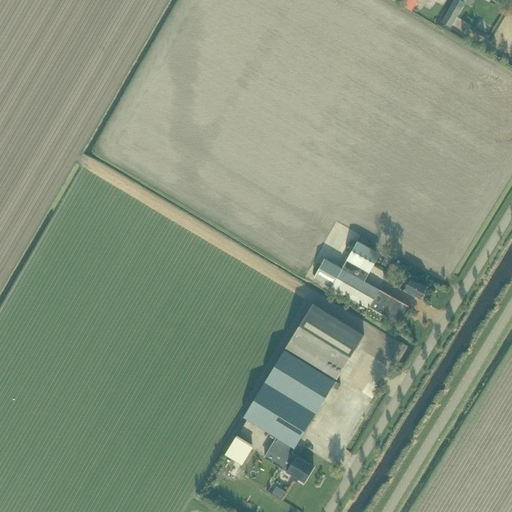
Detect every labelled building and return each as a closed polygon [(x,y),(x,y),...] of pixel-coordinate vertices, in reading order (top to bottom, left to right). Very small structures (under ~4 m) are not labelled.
[(402,0),(400,4),(412,11),(419,0),(402,0)] [(464,3),(458,0),(455,0),(442,24),(450,28),(464,3)] [(342,238),(349,228),(344,224),(336,234),(342,238)] [(400,324),(410,307),(410,306),(365,281),(381,254),(358,241),(343,268),(325,259),(314,278),(368,308),(365,313),(380,321),(383,315),(400,324)] [(428,287),(418,281),(420,278),(409,272),(404,280),(409,283),(405,291),(421,300),(422,297),(424,297),(425,295),(424,293),(428,287)] [(338,378),(364,337),(312,306),(287,346),(338,378)] [(337,381),(336,382),(283,349),(263,381),(265,383),(244,417),(277,438),(266,458),(288,471),(295,477),(294,479),(297,482),(299,479),(305,483),(315,467),(297,456),(292,453),(294,449),(295,449),(316,414),(333,387),(338,390),(341,384),(337,381)] [(352,380),(355,371),(349,369),(345,377),(352,380)] [(245,435),(235,455),(253,465),(264,444),(245,435)]
